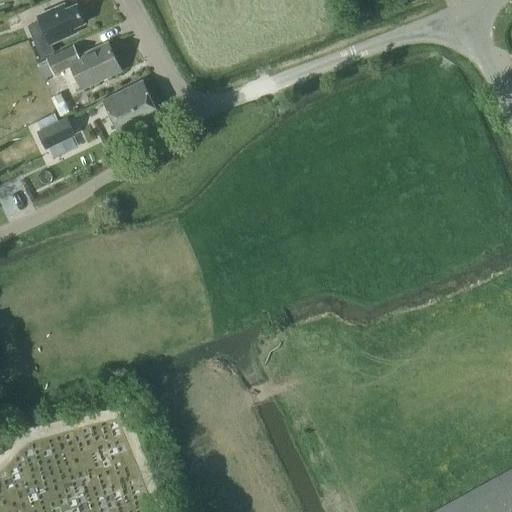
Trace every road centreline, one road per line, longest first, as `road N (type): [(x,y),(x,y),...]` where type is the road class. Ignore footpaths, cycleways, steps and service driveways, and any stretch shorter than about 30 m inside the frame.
road 1 (unclassified): [(191,110),(468,9)]
road 2 (unclassified): [(0,234),(60,207),(191,110)]
road 3 (unclassified): [(191,110),(129,0)]
